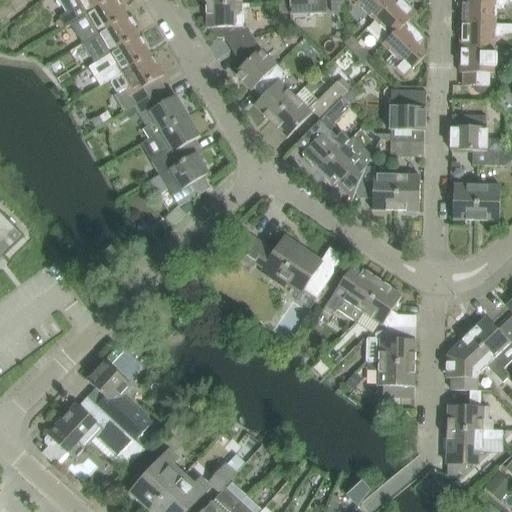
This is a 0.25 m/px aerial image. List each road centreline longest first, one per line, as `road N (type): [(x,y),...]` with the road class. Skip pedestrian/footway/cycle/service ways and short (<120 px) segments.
road 1 (residential): [(0,426),(253,166)]
road 2 (residential): [(440,281),(446,0)]
road 3 (residential): [(253,166),(404,268),(440,281)]
road 4 (residential): [(160,0),(253,166)]
road 5 (residential): [(435,448),(440,281)]
